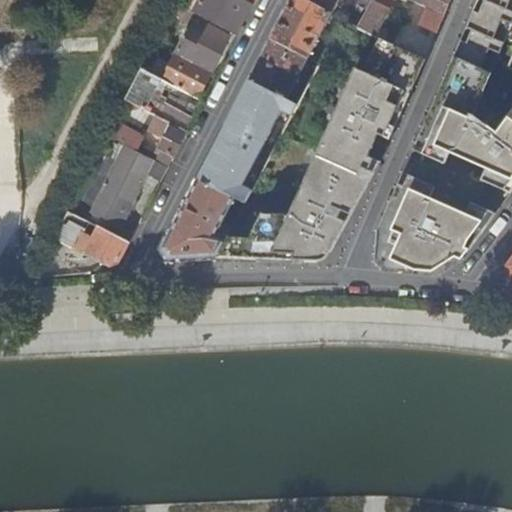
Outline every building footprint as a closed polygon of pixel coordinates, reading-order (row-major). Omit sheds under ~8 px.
[(238,37),(254,6),(243,0),(203,0),(196,15),(238,37)] [(304,0),(292,0),(272,40),(309,59),(315,63),(318,57),(312,54),(332,15),(322,10),(304,0)] [(304,0),(322,10),(327,0),(369,0),(374,2),(374,0),(304,0)] [(451,0),(405,0),(426,11),(419,27),(437,35),(451,0)] [(511,0),(478,0),(445,80),(482,99),(511,23),(511,0)] [(373,3),(359,29),(360,29),(381,40),(381,39),(393,45),(395,39),(380,32),(393,8),(389,6),(387,10),(373,3)] [(189,25),(194,14),(176,5),(171,16),(189,25)] [(393,45),(426,62),(434,41),(402,26),(395,39),(393,45)] [(177,55),(213,74),(231,40),(211,29),(201,48),(185,41),(177,55)] [(389,127),(395,130),(407,104),(426,62),(393,45),(381,39),(381,40),(358,70),(364,73),(283,220),(258,221),(248,241),(228,241),(227,243),(218,260),(318,263),(331,253),(381,163),(389,145),(379,141),(385,127),(388,128),(389,127)] [(272,40),(249,84),(297,108),(301,100),(291,95),(309,59),(272,40)] [(199,100),(213,74),(177,55),(164,82),(199,100)] [(188,134),(199,111),(191,107),(186,116),(166,106),(166,104),(153,98),(163,82),(142,71),(126,103),(156,118),(188,134)] [(445,80),(419,138),(511,181),(511,122),(510,121),(492,108),(494,104),(482,99),(445,80)] [(293,116),(297,109),(297,108),(249,84),(199,181),(236,201),(246,206),(252,194),(242,188),(282,111),(293,116)] [(156,118),(126,103),(118,118),(148,133),(156,118)] [(174,160),(188,134),(156,118),(148,133),(163,140),(157,151),(174,160)] [(115,123),(108,137),(114,140),(128,148),(138,153),(145,138),(115,123)] [(128,148),(114,140),(79,207),(93,214),(128,148)] [(152,161),(138,153),(128,148),(93,214),(93,216),(119,230),(154,162),(152,161)] [(154,162),(169,169),(174,160),(157,151),(152,161),(154,162)] [(170,262),(218,260),(227,243),(216,237),(236,201),(199,181),(163,251),(170,262)] [(488,227),(399,185),(378,231),(375,264),(381,270),(441,275),(463,261),(488,227)] [(54,241),(103,266),(110,269),(119,266),(130,245),(69,213),(54,241)]
